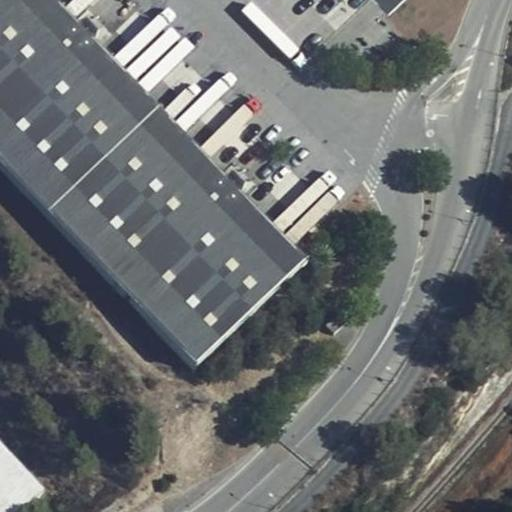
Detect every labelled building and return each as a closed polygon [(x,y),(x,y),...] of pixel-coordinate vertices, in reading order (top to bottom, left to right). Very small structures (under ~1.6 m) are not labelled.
[(0,0),(0,172),(45,219),(153,115),(92,52),(68,26),(42,0),(0,0)] [(87,9),(68,26),(92,52),(111,34),(87,9)] [(45,219),(192,372),(301,269),(288,255),(239,205),(215,180),(153,115),(45,219)] [(215,180),(239,205),(257,187),(233,162),(215,180)] [(0,511),(21,511),(43,492),(0,447),(0,511)]
